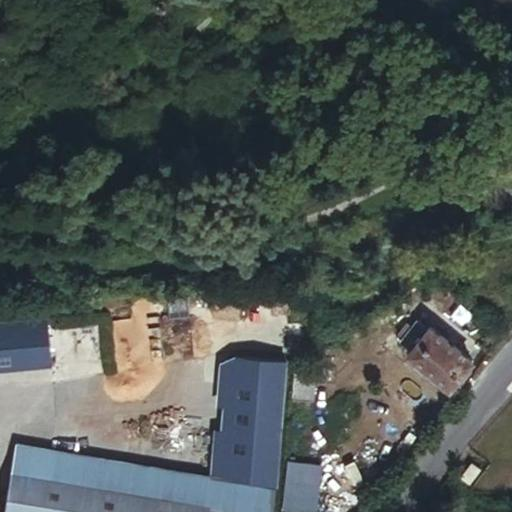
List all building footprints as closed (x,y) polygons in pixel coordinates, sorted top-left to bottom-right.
[(401,336),(421,351),(434,335),(414,319),(401,336)] [(45,320),(0,324),(0,370),(49,365),(45,320)] [(434,335),(421,351),(421,352),(414,361),(457,394),(477,368),(434,335)] [(222,466),(272,473),(283,352),(232,350),(222,466)] [(317,361),(298,359),(295,392),(313,394),(317,361)] [(11,472),(210,502),(249,508),(269,511),(272,473),(222,466),(214,465),(213,469),(16,439),(11,472)] [(281,508),(317,511),(321,460),(285,457),(281,508)] [(208,511),(210,502),(11,472),(4,511),(208,511)] [(210,502),(208,511),(248,511),(249,508),(210,502)]
